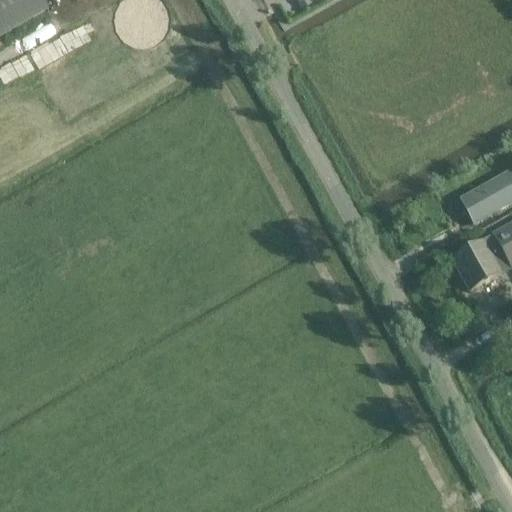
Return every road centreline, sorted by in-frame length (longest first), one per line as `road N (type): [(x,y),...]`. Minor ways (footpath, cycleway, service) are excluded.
road 1 (track): [(456,511),(171,0)]
road 2 (unclassified): [(511,509),(231,0)]
road 3 (track): [(0,61),(104,0)]
